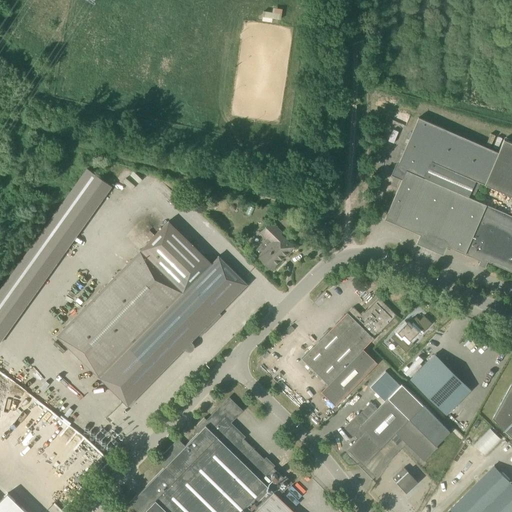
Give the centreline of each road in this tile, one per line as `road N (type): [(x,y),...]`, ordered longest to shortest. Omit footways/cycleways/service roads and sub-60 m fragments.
road 1 (track): [(347,218),(88,146),(7,115)]
road 2 (unclassified): [(235,366),(349,252),(511,309)]
road 3 (unclassified): [(87,511),(235,366)]
road 4 (unclassified): [(369,511),(235,366)]
road 5 (track): [(342,90),(349,252)]
